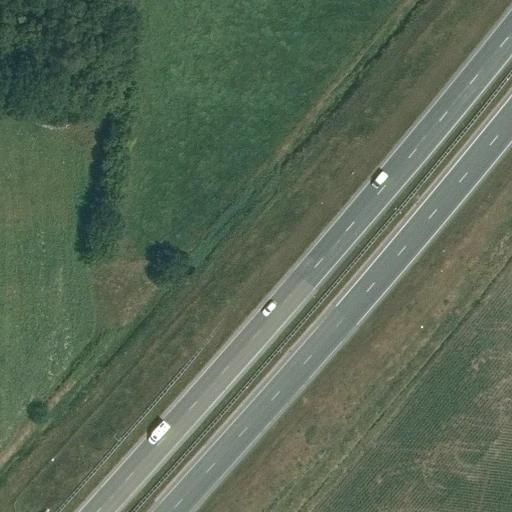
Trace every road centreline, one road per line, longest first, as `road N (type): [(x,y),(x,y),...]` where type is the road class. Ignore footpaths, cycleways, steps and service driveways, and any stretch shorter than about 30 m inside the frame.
road 1 (trunk): [(511,30),(303,285),(98,511)]
road 2 (trunk): [(170,511),(511,117)]
